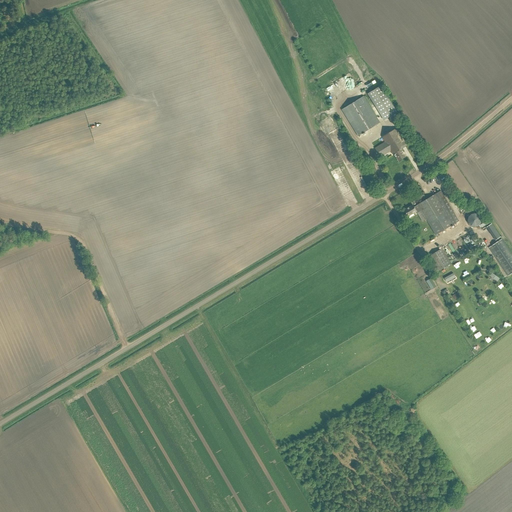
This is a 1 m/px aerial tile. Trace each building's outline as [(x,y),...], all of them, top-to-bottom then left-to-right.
[(344,100),(355,91),(353,89),(356,86),(348,76),(339,83),(342,87),(336,91),(344,100)] [(381,86),(368,94),(384,121),(397,112),(381,86)] [(364,96),(341,110),(358,137),(380,123),(364,96)] [(406,157),(401,149),(407,145),(397,128),(382,137),(385,142),(375,148),(380,157),(390,151),(393,154),(394,154),(399,161),(406,157)] [(345,143),(336,147),(348,174),(354,171),(345,151),(348,149),(345,143)] [(459,221),(441,190),(414,207),(413,205),(404,210),(408,216),(409,217),(414,215),(413,213),(416,211),(417,213),(421,210),(436,235),(459,221)] [(471,215),(468,218),(468,221),(469,225),(472,227),(476,227),(479,225),(481,222),(481,218),(478,215),(475,214),(471,215)] [(489,248),(508,276),(510,275),(511,273),(511,254),(502,239),(489,248)] [(442,248),(429,256),(439,273),(452,265),(442,248)] [(456,277),(453,273),(444,278),(447,282),(456,277)] [(492,277),(489,281),(498,286),(500,281),(492,277)] [(431,290),(436,287),(431,278),(426,281),(431,290)] [(455,300),(462,295),(459,291),(452,296),(455,300)] [(433,300),(441,319),(447,316),(438,297),(433,300)]
